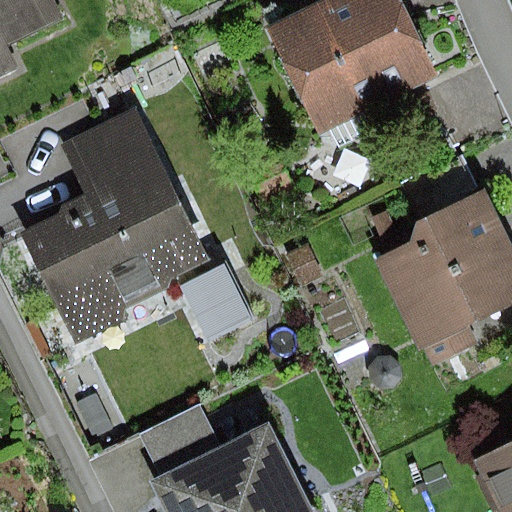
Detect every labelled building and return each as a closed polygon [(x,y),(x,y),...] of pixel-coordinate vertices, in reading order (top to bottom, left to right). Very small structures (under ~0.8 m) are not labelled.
[(47,0),(0,0),(0,73),(20,65),(10,42),(57,22),(47,0)] [(397,0),(333,0),(267,29),(313,131),(432,79),(397,0)] [(93,205),(32,234),(83,340),(219,275),(138,106),(63,142),(93,205)] [(511,258),(487,201),(378,248),(423,351),(511,312),(511,258)] [(319,276),(306,246),(287,255),(300,284),(319,276)] [(137,437),(157,476),(215,447),(195,408),(137,437)] [(157,476),(147,480),(163,511),(306,511),(262,423),(215,447),(157,476)] [(511,511),(511,445),(484,457),(506,511),(511,511)]
